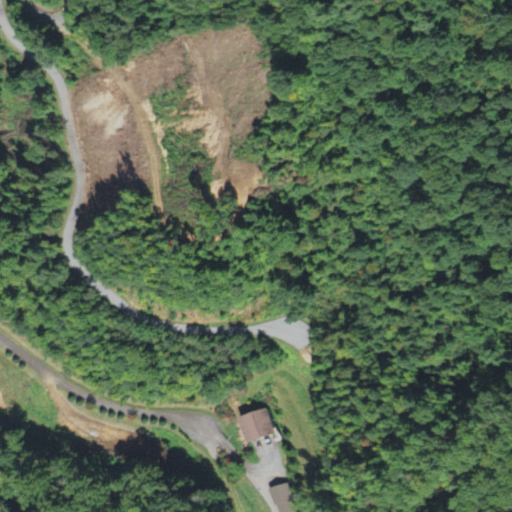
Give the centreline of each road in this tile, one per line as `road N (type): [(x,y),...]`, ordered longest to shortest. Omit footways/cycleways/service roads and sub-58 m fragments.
road 1 (residential): [(295,333),(143,318),(74,266),(64,243),(76,175),(57,84),(0,17)]
road 2 (residential): [(202,427),(84,397),(0,338)]
